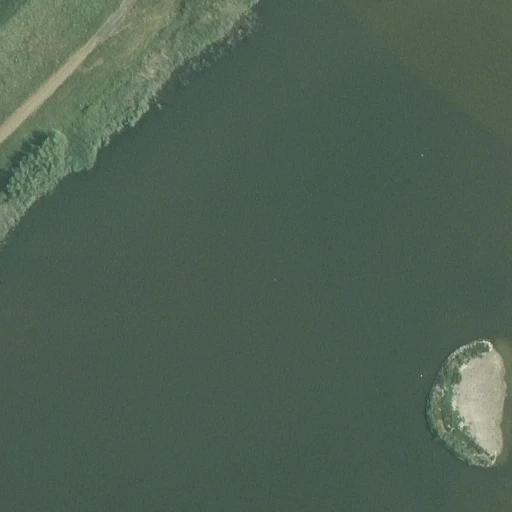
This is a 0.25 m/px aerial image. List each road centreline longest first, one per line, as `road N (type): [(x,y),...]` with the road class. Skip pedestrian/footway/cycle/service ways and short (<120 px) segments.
road 1 (track): [(152,0),(0,140)]
road 2 (track): [(0,135),(125,0)]
